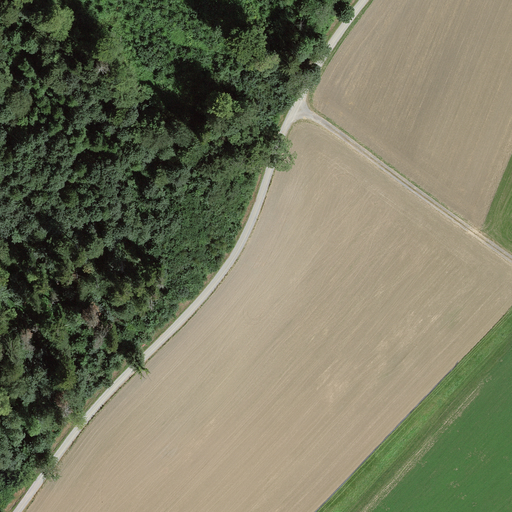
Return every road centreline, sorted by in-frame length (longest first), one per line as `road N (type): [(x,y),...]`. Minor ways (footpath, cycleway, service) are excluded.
road 1 (track): [(10,511),(126,373),(213,291),(264,196),(283,128),(363,0)]
road 2 (track): [(294,107),(511,264)]
